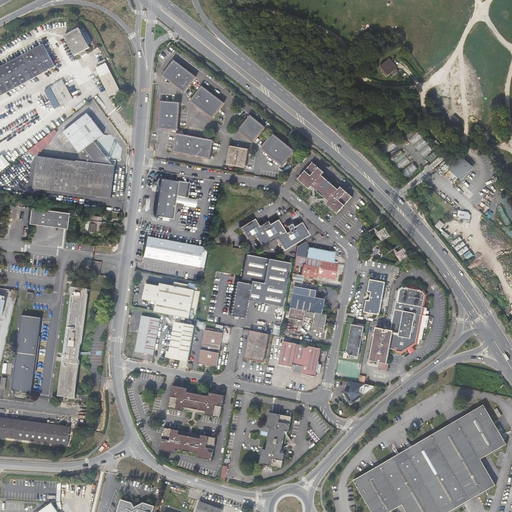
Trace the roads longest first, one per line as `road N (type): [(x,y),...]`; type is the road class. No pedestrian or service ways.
road 1 (unclassified): [(137,162),(277,186),(353,254),(320,400)]
road 2 (primary): [(185,33),(368,185),(462,297)]
road 3 (primary): [(494,325),(393,195),(283,96)]
road 4 (track): [(422,87),(358,75),(346,47),(324,27),(239,0)]
road 5 (unknown): [(248,387),(232,462),(246,476),(275,474),(294,459),(304,398)]
road 6 (unclassified): [(113,360),(320,400)]
road 7 (tertiary): [(137,162),(113,360)]
road 8 (track): [(487,0),(422,87),(424,121),(447,140),(469,141)]
road 9 (unknown): [(221,428),(215,461),(156,452),(135,384),(165,385)]
road 10 (unknown): [(150,218),(157,177),(203,182),(198,231),(161,223)]
road 11 (primary): [(283,96),(162,0)]
road 12 (unknown): [(150,218),(1,184)]
road 13 (tertiary): [(136,443),(169,473),(270,506)]
road 14 (unclassified): [(0,463),(86,464),(136,443)]
road 15 (primary): [(283,96),(194,0)]
road 16 (tertiary): [(34,5),(100,8),(138,45)]
